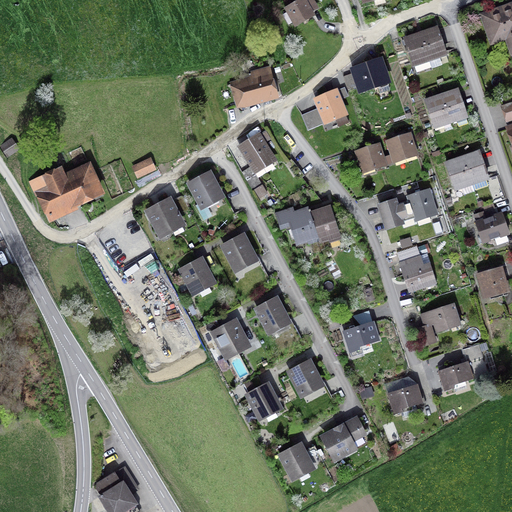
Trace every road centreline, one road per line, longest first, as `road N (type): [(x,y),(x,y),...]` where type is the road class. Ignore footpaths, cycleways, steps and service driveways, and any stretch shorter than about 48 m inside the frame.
road 1 (residential): [(278,102),(371,230),(415,366)]
road 2 (residential): [(219,145),(356,400)]
road 3 (residential): [(219,145),(62,238),(36,221),(0,163)]
road 4 (residential): [(511,194),(446,3)]
road 5 (secondary): [(0,210),(85,368)]
road 6 (secondary): [(85,368),(172,511)]
road 7 (secondary): [(85,368),(75,388),(80,511)]
